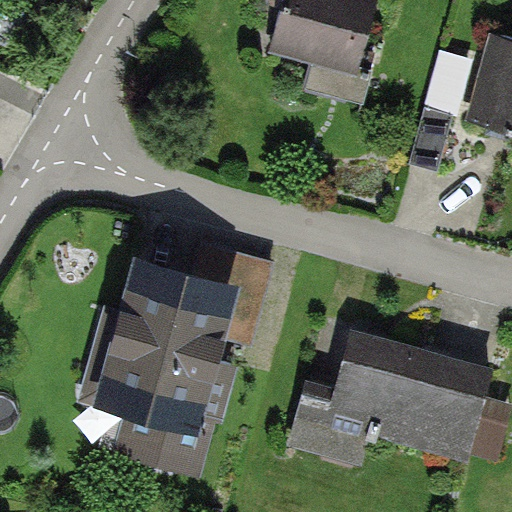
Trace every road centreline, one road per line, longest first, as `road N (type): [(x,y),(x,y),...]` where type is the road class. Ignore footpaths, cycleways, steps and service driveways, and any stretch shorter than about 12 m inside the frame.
road 1 (residential): [(73,144),(160,187),(511,283)]
road 2 (residential): [(73,144),(87,83),(137,0)]
